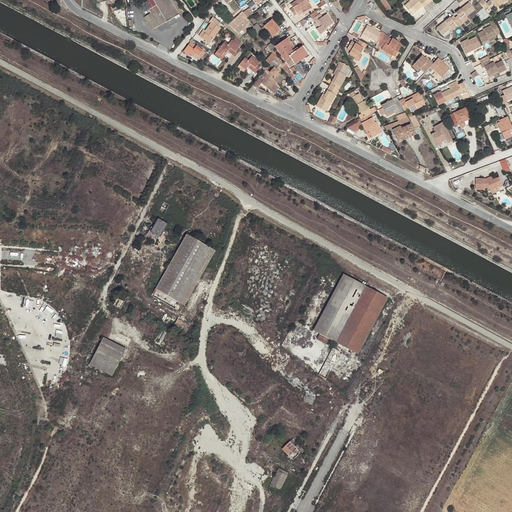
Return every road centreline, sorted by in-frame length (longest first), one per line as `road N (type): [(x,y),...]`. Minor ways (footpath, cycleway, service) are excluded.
road 1 (unclassified): [(0,63),(511,347)]
road 2 (unclassified): [(424,185),(291,117)]
road 3 (unclassified): [(291,117),(166,55)]
road 4 (residential): [(416,35),(452,53),(475,91),(511,77)]
